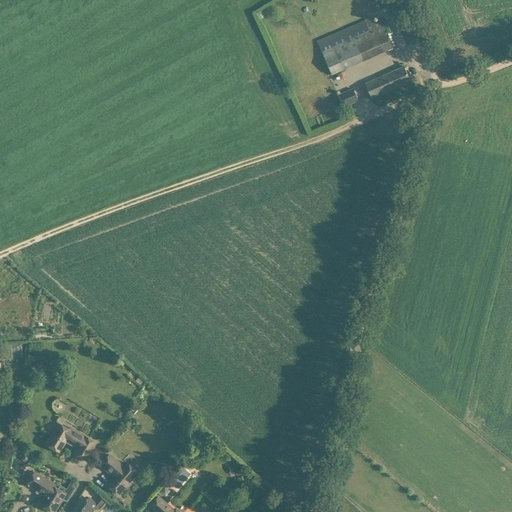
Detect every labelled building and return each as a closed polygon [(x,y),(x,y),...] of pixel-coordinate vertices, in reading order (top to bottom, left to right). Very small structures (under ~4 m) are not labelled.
[(349,27),(328,36),(343,69),(364,60),(349,27)] [(411,81),(404,67),(366,84),(372,98),(411,81)] [(343,107),(359,100),(354,88),(338,95),(343,107)] [(85,460),(96,443),(72,428),(71,431),(58,423),(46,444),(59,452),(65,440),(77,448),(74,453),(85,460)] [(22,460),(25,461),(28,461),(30,458),(29,454),(26,453),(22,454),(20,457),(22,460)] [(118,494),(138,471),(125,460),(121,465),(109,454),(100,465),(114,476),(107,485),(118,494)] [(238,461),(231,464),(235,473),(237,476),(243,473),(238,461)] [(34,472),(33,473),(30,471),(27,473),(27,476),(30,478),(26,485),(28,486),(29,485),(45,495),(40,505),(52,511),(53,511),(64,493),(52,486),(53,484),(34,472)] [(158,497),(149,507),(155,511),(172,511),(171,511),(173,509),(158,497)] [(88,498),(75,511),(93,511),(98,507),(88,498)]
